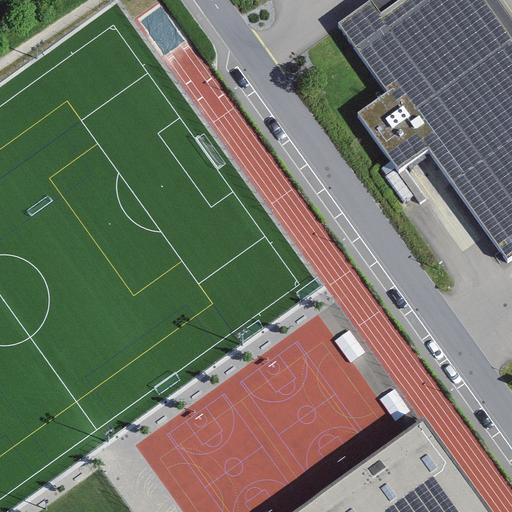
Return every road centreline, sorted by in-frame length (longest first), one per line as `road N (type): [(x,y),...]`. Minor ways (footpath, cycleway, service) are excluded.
road 1 (residential): [(511,420),(212,0)]
road 2 (track): [(0,69),(108,0)]
